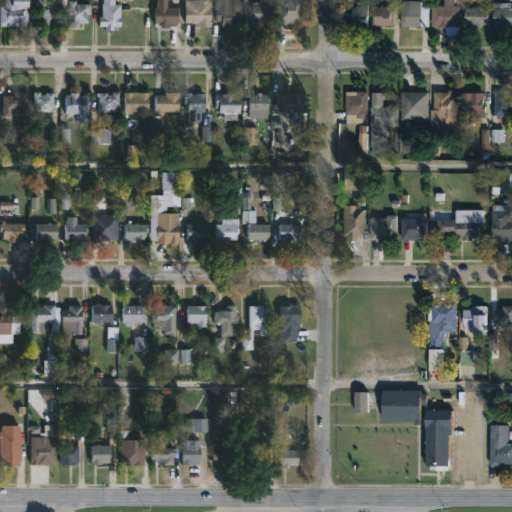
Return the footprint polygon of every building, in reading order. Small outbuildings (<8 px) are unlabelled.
[(31,0),(31,7),(29,7),(29,27),(1,26),(1,5),(6,5),(6,0),(31,0)] [(59,0),(59,20),(51,20),(51,25),(42,25),(42,7),(35,7),(35,0),(59,0)] [(77,0),(77,3),(91,4),(91,14),(88,14),(88,23),(80,22),(80,26),(69,26),(69,16),(67,16),(67,8),(68,8),(68,0),(77,0)] [(122,0),(122,1),(116,0),(116,4),(121,4),(121,27),(118,27),(118,30),(105,29),(105,26),(100,26),(100,16),(103,16),(103,0),(122,0)] [(179,7),(178,24),(176,24),(176,26),(158,26),(158,24),(156,24),(156,7),(158,7),(158,0),(168,0),(168,7),(179,7)] [(212,0),(211,25),(186,22),(186,0),(212,0)] [(239,17),(239,26),(222,26),(222,20),(216,20),(216,0),(240,0),(240,17),(239,17)] [(249,24),(246,24),(246,5),(253,5),(253,2),(261,2),(261,0),(274,0),(274,25),(249,24)] [(295,22),(295,24),(286,24),(286,22),(280,22),(279,0),(305,0),(305,22),(295,22)] [(455,0),(455,6),(460,6),(460,35),(447,34),(447,28),(436,28),(436,26),(433,26),(433,5),(445,5),(445,0),(455,0)] [(418,1),(418,7),(426,7),(426,27),(413,26),(413,19),(399,19),(399,1),(418,1)] [(361,26),(361,27),(348,26),(348,11),(354,12),(354,7),(359,7),(359,2),(370,2),(370,26),(361,26)] [(508,3),(508,9),(511,9),(511,26),(490,26),(490,3),(508,3)] [(485,9),(485,25),(461,24),(461,8),(469,9),(469,7),(485,9)] [(120,92),(120,104),(118,104),(117,111),(99,111),(100,92),(108,92),(108,94),(113,94),(113,91),(120,92)] [(366,123),(349,124),(349,92),(370,91),(370,118),(366,118),(366,123)] [(428,119),(403,119),(402,92),(430,91),(431,119),(428,119)] [(9,117),(4,117),(4,95),(15,95),(15,92),(29,93),(29,111),(13,111),(12,117),(9,117)] [(41,92),(41,95),(46,95),(46,93),(57,93),(57,96),(55,96),(56,112),(37,112),(37,105),(35,105),(35,92),(41,92)] [(80,92),(80,95),(89,95),(89,122),(76,122),(76,113),(74,113),(74,117),(67,117),(66,95),(71,95),(71,92),(80,92)] [(140,92),(150,93),(150,111),(136,111),(135,114),(131,114),(131,112),(126,111),(126,93),(140,92)] [(164,117),(157,117),(157,96),(167,96),(167,92),(180,92),(180,111),(164,111),(164,117)] [(224,92),(224,93),(236,93),(236,95),(241,96),(241,113),(239,113),(239,121),(225,121),(225,113),(220,113),(220,109),(217,109),(217,92),(224,92)] [(293,92),(302,93),(302,111),(287,111),(287,114),(283,114),(283,113),(278,111),(278,93),(293,92)] [(385,92),(385,107),(400,107),(399,126),(389,126),(388,156),(371,156),(371,107),(373,107),(373,92),(385,92)] [(450,92),(450,95),(457,95),(458,128),(446,128),(446,126),(439,126),(439,117),(433,117),(433,95),(436,95),(436,92),(450,92)] [(206,93),(206,112),(204,112),(204,122),(187,121),(186,93),(198,95),(198,93),(206,93)] [(261,93),(261,94),(272,95),(272,100),(269,100),(269,118),(250,118),(249,126),(257,126),(257,133),(259,133),(259,138),(257,138),(257,145),(244,144),(244,113),(249,113),(249,95),(256,95),(256,93),(261,93)] [(469,93),(479,94),(478,109),(482,109),(482,117),(474,117),(474,112),(459,112),(459,93),(469,93)] [(506,93),(506,96),(511,96),(511,115),(491,115),(492,93),(506,93)] [(167,206),(167,213),(179,213),(179,244),(158,243),(158,240),(151,240),(151,195),(163,195),(163,171),(181,171),(181,206),(167,206)] [(362,184),(362,189),(343,189),(344,171),(362,172),(362,184)] [(253,197),(252,210),(258,211),(258,224),(270,225),(269,241),(266,241),(266,240),(262,240),(262,242),(249,240),(249,224),(244,224),(244,210),(245,210),(244,210),(245,197),(253,197)] [(502,205),(502,211),(507,211),(507,220),(511,220),(511,239),(504,239),(504,241),(488,241),(488,211),(489,211),(489,205),(502,205)] [(358,206),(358,209),(365,209),(365,237),(359,237),(359,242),(347,242),(347,237),(345,237),(345,206),(358,206)] [(478,211),(480,229),(476,229),(476,237),(469,237),(469,241),(459,241),(459,238),(451,238),(451,235),(435,235),(434,234),(434,220),(454,220),(454,211),(478,211)] [(398,215),(398,235),(384,235),(384,240),(372,240),(372,217),(388,218),(388,215),(398,215)] [(89,224),(88,240),(78,239),(78,241),(66,239),(66,216),(78,217),(77,223),(89,224)] [(111,240),(111,242),(97,240),(97,224),(110,224),(110,216),(118,216),(118,240),(111,240)] [(409,217),(423,218),(423,240),(411,240),(411,242),(403,242),(403,218),(409,217)] [(240,240),(217,240),(217,224),(222,224),(222,218),(240,218),(240,240)] [(133,220),(132,223),(149,224),(149,232),(146,232),(146,239),(137,239),(137,242),(131,242),(131,239),(125,239),(125,223),(129,222),(129,220),(133,220)] [(6,221),(6,224),(26,224),(26,232),(24,232),(24,240),(16,240),(16,242),(8,242),(8,240),(4,240),(4,232),(2,232),(2,224),(3,221),(6,221)] [(285,223),(285,224),(304,225),(304,233),(302,233),(302,240),(287,242),(287,240),(281,240),(281,223),(285,223)] [(50,239),(50,241),(38,240),(38,224),(59,224),(59,240),(50,239)] [(200,242),(188,242),(188,224),(209,224),(209,240),(200,240),(200,242)] [(61,307),(61,323),(57,337),(57,377),(45,377),(47,346),(50,346),(50,337),(53,323),(45,323),(45,333),(31,333),(32,307),(44,307),(44,304),(55,305),(55,307),(61,307)] [(293,304),(293,305),(301,305),(300,330),(299,330),(298,342),(284,342),(284,331),(281,331),(281,306),(288,306),(288,304),(293,304)] [(23,306),(23,333),(0,333),(0,310),(2,310),(2,308),(9,310),(9,305),(23,306)] [(83,305),(82,335),(75,334),(75,324),(62,323),(62,309),(69,310),(69,305),(83,305)] [(111,322),(93,322),(93,308),(98,308),(98,305),(113,305),(113,322),(111,322)] [(234,305),(234,306),(238,306),(238,315),(240,315),(239,324),(233,324),(232,330),(233,330),(233,335),(220,336),(221,324),(214,324),(214,313),(224,311),(226,310),(226,306),(234,305)] [(458,306),(457,331),(450,331),(450,333),(447,333),(447,341),(443,341),(442,350),(431,350),(431,321),(435,321),(435,305),(458,306)] [(478,326),(478,331),(467,331),(467,326),(465,326),(465,309),(475,309),(475,305),(489,306),(489,326),(478,326)] [(133,324),(133,327),(128,327),(128,324),(124,324),(124,306),(144,306),(144,324),(133,324)] [(176,306),(176,335),(166,335),(166,330),(156,330),(156,323),(154,323),(153,309),(158,309),(158,306),(176,306)] [(207,306),(207,327),(199,327),(199,324),(188,323),(189,306),(207,306)] [(263,306),(263,308),(269,308),(269,336),(261,336),(261,330),(254,330),(254,336),(256,336),(256,350),(243,350),(243,336),(250,336),(249,306),(263,306)] [(511,326),(495,326),(491,326),(491,310),(499,310),(499,306),(511,306),(511,326)] [(108,353),(118,353),(118,330),(108,330),(108,353)] [(148,352),(148,340),(135,340),(135,352),(148,352)] [(425,391),(425,394),(431,394),(431,406),(425,406),(425,426),(418,426),(418,421),(386,422),(386,391),(425,391)] [(368,394),(355,394),(355,414),(368,414),(368,394)] [(457,411),(458,436),(454,436),(454,465),(451,465),(451,469),(435,469),(435,465),(431,465),(430,411),(457,411)] [(510,421),(509,443),(511,443),(511,464),(501,464),(501,467),(492,467),(493,425),(501,425),(501,420),(510,421)] [(21,427),(21,435),(24,435),(24,443),(22,443),(20,467),(2,467),(2,432),(4,433),(4,426),(21,427)] [(231,434),(212,434),(212,462),(231,462),(231,434)] [(176,449),(173,466),(162,466),(159,465),(159,460),(152,459),(153,436),(165,437),(164,448),(176,449)] [(189,465),(182,465),(182,441),(201,441),(199,462),(195,462),(195,465),(189,465)] [(41,443),(41,444),(56,446),(56,461),(51,461),(51,466),(31,465),(31,444),(41,443)] [(101,445),(111,446),(111,464),(95,465),(95,460),(92,460),(92,446),(101,445)] [(78,447),(61,447),(61,466),(78,466),(78,447)] [(253,461),(266,460),(264,447),(252,449),(253,461)] [(135,448),(146,448),(145,465),(134,465),(134,461),(131,463),(122,461),(123,448),(135,448)] [(292,465),(292,468),(285,468),(285,465),(280,465),(280,449),(299,449),(299,465),(292,465)]
